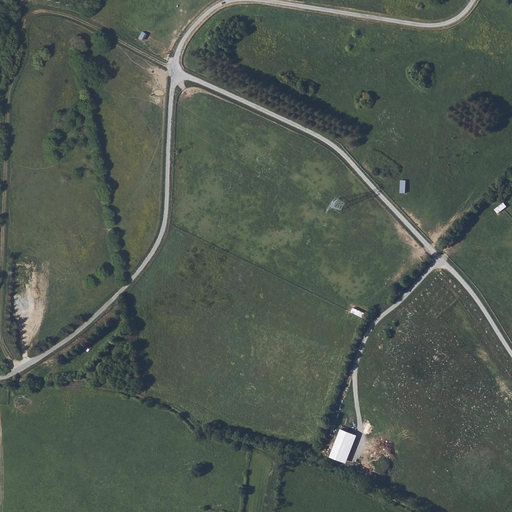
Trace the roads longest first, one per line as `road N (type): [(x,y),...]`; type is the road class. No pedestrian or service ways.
road 1 (track): [(0,378),(88,323),(150,255),(164,226),(178,48),(217,5),(233,0)]
road 2 (track): [(178,48),(202,78),(330,139),(479,303),(511,351)]
road 3 (track): [(414,511),(363,481),(220,439),(134,395),(0,385)]
road 4 (track): [(258,0),(420,25),(457,20),(473,0)]
road 5 (track): [(348,417),(343,392),(364,341),(430,270),(434,252)]
